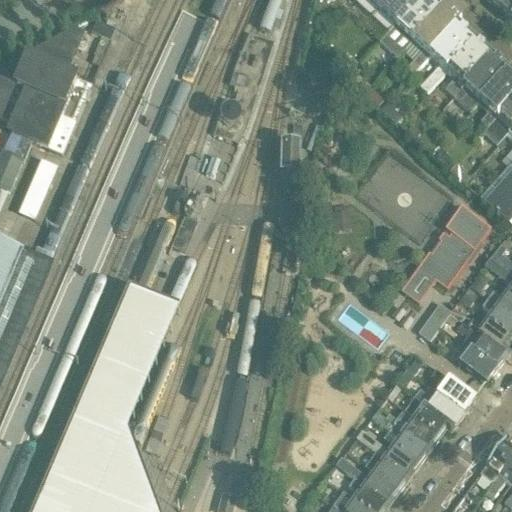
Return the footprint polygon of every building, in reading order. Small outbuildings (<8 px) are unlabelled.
[(108,0),(100,13),(109,19),(121,0),(108,0)] [(360,0),(356,5),(389,36),(396,29),(422,0),(360,0)] [(398,62),(403,55),(442,14),(426,0),(422,0),(396,29),(389,36),(380,45),(398,62)] [(493,7),(498,12),(507,0),(485,0),(493,7)] [(502,15),(511,24),(511,0),(507,0),(498,12),(502,15)] [(176,88),(207,20),(184,10),(154,78),(176,88)] [(414,79),(430,60),(459,30),(442,14),(403,55),(414,65),(407,72),(414,79)] [(99,71),(115,30),(92,21),(85,38),(97,43),(88,66),(99,71)] [(430,94),(447,76),(476,45),(459,30),(430,60),(441,70),(424,88),(430,94)] [(213,139),(240,148),(249,129),(276,45),(270,43),(250,37),(235,69),(227,96),(213,139)] [(448,96),(454,101),(492,60),(476,45),(447,76),(455,83),(445,93),(448,95),(448,96)] [(471,117),(480,106),(509,75),(492,60),(454,101),(471,117)] [(18,145),(20,141),(30,146),(47,153),(62,159),(91,91),(29,65),(26,64),(0,78),(0,122),(14,128),(10,137),(15,139),(14,143),(18,145)] [(488,132),(497,121),(511,105),(511,78),(509,75),(480,106),(491,116),(481,126),(488,132)] [(349,81),(338,77),(335,85),(346,89),(349,81)] [(355,93),(363,100),(370,92),(363,85),(355,93)] [(335,91),(325,87),(324,89),(316,111),(317,111),(326,114),(335,91)] [(376,112),(377,111),(383,104),(370,92),(363,100),(376,112)] [(497,150),(506,140),(511,133),(511,105),(497,121),(498,122),(501,118),(508,125),(491,144),(497,150)] [(413,130),(407,138),(414,144),(421,137),(413,130)] [(511,153),(502,165),(508,171),(511,165),(511,133),(506,140),(511,145),(511,153)] [(282,148),(281,179),(284,179),(285,179),(287,179),(301,180),(302,148),(287,148),(282,148)] [(436,159),(442,165),(448,158),(442,153),(436,159)] [(0,190),(8,194),(8,195),(9,196),(10,194),(15,181),(16,179),(21,167),(22,167),(22,165),(21,165),(20,165),(5,159),(5,158),(3,157),(3,159),(0,166),(0,190)] [(480,202),(494,214),(511,194),(511,165),(508,171),(480,202)] [(43,168),(22,219),(35,224),(49,191),(50,191),(50,190),(53,183),(54,182),(52,182),(56,173),(43,168)] [(455,168),(449,175),(464,188),(470,181),(455,168)] [(511,194),(494,214),(511,229),(511,194)] [(206,204),(198,200),(194,208),(190,209),(187,211),(185,214),(185,217),(185,220),(186,224),(188,226),(191,228),(194,228),(198,228),(201,226),(203,224),(205,221),(205,218),(204,215),(203,212),(206,204)] [(336,211),(336,217),(335,217),(335,218),(329,218),(330,228),(336,228),(336,229),(351,227),(350,215),(348,215),(347,209),(336,211)] [(436,286),(447,294),(491,232),(468,216),(462,212),(416,277),(427,285),(430,281),(436,286)] [(505,244),(501,249),(506,253),(508,254),(511,249),(505,244)] [(0,313),(4,304),(5,304),(6,301),(5,301),(10,289),(11,289),(13,286),(12,286),(17,274),(18,275),(19,272),(18,271),(23,259),(24,260),(25,257),(24,257),(25,256),(20,254),(13,251),(7,248),(7,249),(0,245),(0,313)] [(501,249),(490,264),(511,279),(511,267),(504,262),(500,266),(498,264),(506,253),(501,249)] [(0,400),(55,270),(39,263),(33,260),(25,257),(24,260),(23,259),(18,271),(19,272),(18,275),(17,274),(12,286),(13,286),(11,289),(10,289),(5,301),(6,301),(5,304),(4,304),(0,313),(0,400)] [(511,289),(511,290),(507,296),(511,299),(511,279),(490,264),(486,270),(511,289)] [(480,277),(471,290),(480,297),(490,284),(480,277)] [(132,293),(79,417),(98,425),(110,430),(120,434),(129,438),(139,415),(182,314),(172,310),(168,308),(150,300),(141,297),(132,293)] [(493,296),(488,303),(511,320),(511,299),(507,296),(503,303),(493,296)] [(469,310),(473,304),(465,298),(460,304),(469,310)] [(492,317),(487,324),(511,341),(511,320),(488,303),(482,311),(492,317)] [(449,320),(450,319),(448,318),(450,315),(440,308),(433,318),(419,338),(430,346),(434,340),(446,324),(449,320)] [(454,313),(450,319),(449,320),(456,325),(460,327),(464,322),(460,320),(461,318),(454,313)] [(453,329),(456,325),(449,320),(446,324),(453,329)] [(471,325),(466,332),(507,361),(511,355),(507,352),(511,344),(511,341),(487,324),(481,332),(471,325)] [(280,325),(273,325),(261,388),(268,389),(277,390),(285,326),(280,325)] [(467,341),(462,348),(498,374),(507,361),(466,332),(462,329),(458,334),(463,337),(462,338),(467,341)] [(498,374),(462,348),(452,362),(487,388),(498,374)] [(417,361),(407,375),(414,380),(424,366),(419,362),(417,361)] [(407,375),(397,388),(402,392),(404,393),(414,380),(407,375)] [(444,392),(439,398),(465,418),(476,404),(436,375),(431,382),(444,392)] [(402,392),(397,388),(387,402),(392,406),(402,392)] [(419,395),(415,401),(455,431),(465,418),(439,398),(434,405),(419,395)] [(451,437),(455,431),(415,401),(405,415),(440,442),(446,433),(451,437)] [(384,442),(394,450),(420,469),(431,455),(386,422),(377,415),(372,421),(385,431),(384,432),(389,436),(384,442)] [(389,418),(386,422),(431,455),(440,442),(405,415),(398,424),(393,421),(394,420),(389,417),(388,418),(389,418)] [(120,434),(110,430),(98,425),(90,421),(79,417),(38,511),(155,511),(152,502),(142,476),(134,453),(129,438),(120,434)] [(356,443),(374,456),(410,483),(420,469),(394,450),(389,456),(362,436),(356,443)] [(492,488),(511,460),(511,443),(508,441),(486,470),(480,478),(492,488)] [(365,469),(374,476),(400,495),(410,483),(374,456),(369,463),(365,469)] [(511,489),(511,487),(511,460),(492,488),(487,494),(495,500),(498,495),(505,485),(511,489)] [(350,480),(354,483),(390,510),(400,495),(374,476),(369,483),(342,463),(336,470),(350,480)] [(358,498),(354,504),(364,511),(388,511),(390,510),(354,483),(349,490),(358,498)] [(339,504),(333,511),(334,511),(364,511),(354,504),(344,497),(339,504)] [(471,504),(477,509),(482,502),(476,497),(471,504)] [(234,511),(237,502),(223,499),(219,511),(234,511)]
